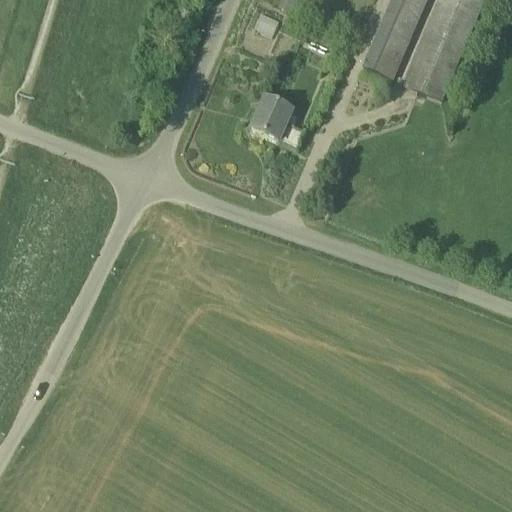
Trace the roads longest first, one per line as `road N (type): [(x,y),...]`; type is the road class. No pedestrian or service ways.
road 1 (unclassified): [(511,314),(149,172)]
road 2 (unclassified): [(0,463),(149,172)]
road 3 (unclassified): [(149,172),(228,0)]
road 4 (unclassified): [(149,172),(0,116)]
